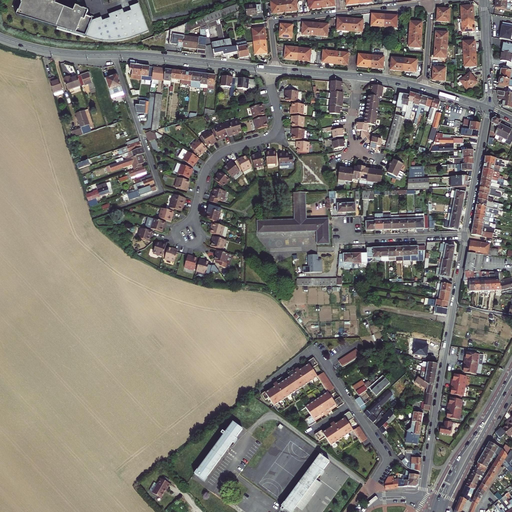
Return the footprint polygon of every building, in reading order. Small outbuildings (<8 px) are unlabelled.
[(17,0),(14,9),(21,12),(19,19),(88,38),(88,36),(91,37),(99,39),(110,40),(117,40),(127,39),(138,36),(150,31),(141,5),(132,8),(133,12),(126,14),(125,11),(110,16),(112,19),(105,22),(103,19),(94,22),(96,18),(89,16),(90,13),(77,8),(76,11),(57,3),(58,1),(55,0),(17,0)] [(296,0),(288,0),(283,1),(284,13),(297,11),(296,0)] [(322,9),(320,0),(307,0),(309,10),(322,9)] [(333,0),(320,0),(322,9),(335,7),(333,0)] [(283,1),(270,2),(272,14),(284,13),(283,1)] [(496,2),(495,8),(510,11),(511,4),(509,4),(496,2)] [(217,25),(221,24),(223,24),(222,19),(235,13),(237,20),(242,19),(238,4),(213,13),(217,25)] [(260,5),(245,7),(246,15),(257,14),(257,12),(261,12),(260,5)] [(461,7),(462,20),(474,19),(473,6),(461,7)] [(450,9),(438,9),(437,21),(449,22),(450,9)] [(201,18),(186,24),(185,31),(188,32),(192,31),(200,27),(200,38),(199,38),(199,39),(197,49),(197,54),(205,55),(207,46),(206,46),(206,39),(206,38),(205,30),(215,26),(216,26),(217,25),(213,13),(201,18)] [(384,15),(372,14),(371,26),(383,27),(384,15)] [(384,15),(383,27),(396,29),(398,16),(384,15)] [(349,32),(350,19),(337,18),(336,31),(349,32)] [(363,20),(350,19),(349,32),(362,32),(363,20)] [(474,32),(474,19),(462,20),(462,32),(474,32)] [(410,22),(409,35),(421,35),(422,23),(410,22)] [(314,36),(315,24),(302,23),(301,35),(314,36)] [(182,47),(184,37),(185,31),(186,24),(168,31),(168,36),(165,36),(165,43),(173,44),(173,46),(182,47)] [(217,25),(216,26),(219,43),(225,42),(221,24),(217,25)] [(328,25),(315,24),(314,36),(327,37),(328,25)] [(292,26),(280,25),(279,37),(291,38),(292,26)] [(511,32),(511,28),(502,26),(499,39),(510,42),(511,32)] [(252,30),(253,42),(266,41),(264,28),(252,30)] [(447,46),(448,33),(436,32),(435,45),(447,46)] [(421,48),(421,35),(409,35),(408,47),(421,48)] [(197,49),(199,39),(184,37),(182,47),(182,48),(197,49)] [(225,42),(219,43),(212,44),(214,56),(222,54),(223,57),(238,54),(239,54),(237,44),(231,44),(230,40),(225,42)] [(267,54),(266,41),(253,42),(255,55),(267,54)] [(463,42),(464,55),(476,54),(475,41),(463,42)] [(246,42),(237,44),(239,54),(238,54),(239,59),(249,57),(246,43),(246,42)] [(511,45),(503,44),(502,52),(511,53),(511,45)] [(447,46),(435,45),(434,57),(446,59),(447,46)] [(297,61),(298,48),(285,47),(284,59),(297,61)] [(298,48),(297,61),(310,62),(311,50),(298,48)] [(323,51),(322,63),(334,64),(336,52),(323,51)] [(348,54),(336,52),(334,64),(347,66),(348,54)] [(503,61),(502,67),(511,68),(511,53),(502,52),(500,61),(503,61)] [(476,66),(476,54),(464,55),(464,67),(476,66)] [(370,68),(371,56),(358,55),(357,67),(370,68)] [(384,57),(371,56),(370,68),(383,69),(384,57)] [(403,71),(404,59),(391,58),(390,70),(403,71)] [(417,61),(404,59),(403,71),(416,73),(417,61)] [(132,75),(141,76),(142,66),(139,66),(139,65),(136,65),(136,66),(131,65),(130,67),(130,71),(132,71),(132,75)] [(151,80),(153,68),(142,66),(141,76),(141,80),(148,81),(148,79),(151,80)] [(502,66),(499,79),(511,80),(511,68),(502,67),(502,66)] [(445,68),(433,67),(432,80),(444,81),(445,68)] [(164,81),(165,70),(158,69),(158,68),(156,68),(154,68),(152,80),(158,81),(158,80),(164,81)] [(171,79),(172,71),(165,70),(164,81),(163,84),(169,85),(169,86),(170,87),(171,79)] [(171,79),(181,80),(182,72),(179,72),(172,71),(171,79)] [(190,73),(182,72),(181,80),(180,84),(190,85),(190,84),(192,73),(192,72),(190,72),(190,73)] [(88,73),(78,76),(81,86),(81,87),(88,84),(90,90),(89,91),(91,96),(97,94),(93,83),(92,83),(88,73)] [(200,74),(192,73),(190,84),(190,85),(190,87),(200,88),(201,85),(202,74),(200,73),(200,74)] [(470,73),(459,81),(467,91),(477,83),(470,73)] [(209,75),(202,74),(201,85),(200,88),(204,88),(204,93),(205,93),(205,95),(206,96),(207,85),(209,75)] [(105,79),(110,96),(123,91),(118,77),(117,75),(105,79)] [(215,76),(209,75),(207,85),(214,86),(215,76)] [(63,79),(68,90),(81,86),(78,76),(70,79),(69,77),(66,78),(63,79)] [(232,79),(232,78),(222,76),(221,86),(231,88),(230,89),(230,90),(230,92),(230,93),(230,97),(233,98),(234,88),(235,79),(232,79)] [(235,79),(234,88),(256,90),(254,80),(239,78),(239,80),(235,79)] [(511,80),(499,79),(498,85),(511,87),(511,80)] [(63,94),(59,80),(55,82),(50,83),(54,97),(63,94)] [(343,83),(331,82),(330,93),(331,93),(342,94),(343,90),(341,90),(341,87),(343,87),(343,84),(343,83)] [(371,87),(371,89),(372,89),(372,93),(370,93),(369,96),(379,98),(381,98),(383,88),(373,86),(371,86),(371,87)] [(297,102),(298,92),(287,91),(285,91),(284,95),(285,95),(285,101),(297,102)] [(331,93),(331,100),(343,101),(343,94),(342,94),(331,93)] [(407,109),(404,117),(409,119),(412,111),(412,108),(415,94),(409,93),(409,96),(407,109)] [(511,108),(511,104),(511,93),(511,94),(509,93),(504,93),(504,97),(499,96),(498,100),(503,101),(502,106),(511,108)] [(158,129),(162,95),(156,94),(151,131),(153,131),(158,129)] [(399,97),(397,102),(395,116),(391,127),(391,129),(385,151),(394,153),(402,126),(403,123),(404,117),(407,109),(409,96),(399,94),(399,97)] [(421,96),(415,94),(412,108),(412,111),(417,113),(417,110),(421,96)] [(368,96),(367,103),(378,105),(379,98),(369,96),(368,96)] [(421,96),(417,110),(417,113),(414,122),(414,123),(417,124),(420,114),(423,114),(424,111),(428,98),(421,96)] [(430,113),(434,100),(428,98),(424,111),(430,113)] [(331,100),(330,107),(342,108),(343,101),(331,100)] [(440,101),(434,100),(430,113),(427,121),(430,121),(434,110),(437,111),(440,101)] [(378,105),(367,103),(366,110),(377,112),(378,105)] [(304,105),(292,104),(292,110),(290,109),(290,114),(303,115),(304,105)] [(136,105),(136,108),(137,113),(146,114),(147,106),(136,105)] [(250,108),(253,118),(265,115),(263,109),(264,108),(263,105),(250,108)] [(377,112),(366,110),(365,117),(376,119),(377,112)] [(84,111),(76,114),(81,128),(71,131),(74,138),(91,132),(84,111)] [(441,115),(436,113),(428,140),(433,141),(441,115)] [(304,117),(291,116),(291,121),(292,121),(292,126),(303,127),(304,117)] [(266,117),(253,120),(256,130),(267,127),(266,121),(267,121),(266,117)] [(364,124),(368,125),(375,126),(376,119),(365,117),(364,124)] [(494,136),(494,134),(499,124),(501,121),(495,118),(492,120),(490,132),(489,134),(494,136)] [(238,121),(223,125),(228,136),(228,137),(236,134),(236,133),(242,132),(239,122),(238,121)] [(455,121),(454,127),(465,129),(479,132),(480,124),(470,122),(464,121),(463,123),(460,123),(460,122),(455,121)] [(363,140),(369,135),(367,132),(368,125),(364,124),(357,123),(356,127),(357,127),(357,131),(362,131),(361,137),(363,140)] [(496,135),(495,139),(510,146),(511,141),(511,130),(499,124),(494,134),(496,135)] [(214,129),(217,136),(219,140),(223,139),(222,138),(228,136),(223,125),(214,129)] [(335,131),(334,127),(326,128),(327,131),(327,132),(332,131),(333,138),(339,137),(343,137),(343,133),(344,133),(344,129),(335,131)] [(304,130),(291,129),(291,134),(292,134),(292,139),(303,140),(304,130)] [(477,138),(479,132),(465,129),(464,137),(465,137),(467,137),(471,137),(477,138)] [(201,136),(205,143),(207,146),(213,143),(213,144),(217,142),(210,131),(201,136)] [(145,133),(148,142),(156,139),(155,134),(150,132),(145,133)] [(442,134),(437,134),(434,143),(450,144),(453,144),(462,144),(462,139),(455,139),(442,138),(442,134)] [(371,144),(370,148),(376,149),(377,146),(380,147),(381,140),(371,138),(369,135),(363,140),(365,143),(371,144)] [(340,141),(339,137),(333,138),(331,139),(332,142),(333,142),(334,149),(344,147),(344,144),(345,144),(344,140),(340,141)] [(195,150),(197,152),(199,155),(203,151),(204,152),(207,149),(198,140),(191,146),(195,150)] [(128,146),(118,150),(119,152),(122,150),(123,153),(141,147),(140,142),(139,142),(128,146)] [(309,143),(296,142),(296,146),(297,147),(297,152),(308,152),(309,143)] [(450,146),(432,147),(431,152),(453,151),(453,144),(450,144),(450,146)] [(119,152),(118,150),(116,150),(117,152),(119,156),(124,154),(142,148),(141,147),(123,153),(122,150),(119,152)] [(124,154),(126,160),(141,155),(144,154),(142,148),(124,154)] [(199,158),(184,149),(179,158),(182,160),(192,166),(196,161),(197,162),(199,158)] [(270,151),(266,151),(266,164),(276,164),(276,152),(270,152),(270,151)] [(449,159),(454,159),(473,158),(473,151),(458,151),(458,156),(449,156),(449,159)] [(251,156),(254,168),(264,166),(260,153),(257,154),(257,155),(251,156)] [(282,153),(279,153),(279,169),(287,169),(289,168),(289,165),(293,165),(292,157),(289,157),(289,153),(283,153),(282,153)] [(141,155),(126,160),(123,161),(120,162),(114,164),(106,167),(107,172),(111,170),(111,171),(132,164),(134,170),(142,167),(140,164),(143,163),(141,155)] [(240,158),(237,160),(244,175),(252,171),(250,168),(251,167),(246,156),(240,159),(240,158)] [(485,157),(484,163),(504,168),(505,165),(501,164),(502,160),(485,157)] [(391,163),(389,166),(391,167),(400,171),(403,165),(394,160),(392,163),(391,163)] [(228,165),(224,168),(232,177),(239,171),(231,161),(228,164),(228,165)] [(193,169),(177,163),(174,172),(178,173),(177,174),(188,178),(191,173),(192,173),(193,169)] [(484,163),(483,169),(502,174),(504,168),(484,163)] [(354,168),(354,170),(352,180),(360,180),(361,167),(358,166),(357,168),(354,168)] [(424,179),(424,166),(409,167),(408,176),(408,179),(424,179)] [(130,177),(145,172),(143,167),(142,167),(134,170),(127,173),(128,176),(127,177),(127,176),(119,179),(120,183),(131,179),(130,177)] [(365,168),(361,167),(360,180),(366,182),(368,169),(365,169),(365,168)] [(400,171),(391,167),(387,173),(400,180),(403,173),(400,171)] [(345,181),(347,169),(340,168),(337,184),(344,185),(345,181)] [(354,170),(347,169),(345,181),(352,182),(352,180),(354,170)] [(374,183),(375,171),(368,169),(366,182),(374,183)] [(502,174),(483,169),(482,175),(502,180),(504,175),(502,174)] [(218,175),(214,180),(223,187),(229,179),(219,171),(217,174),(218,175)] [(381,184),(382,172),(375,171),(374,183),(381,184)] [(502,180),(482,175),(482,177),(481,181),(499,185),(503,186),(504,180),(502,180)] [(451,188),(453,188),(459,188),(466,187),(468,177),(451,178),(451,188)] [(152,178),(141,182),(136,184),(137,189),(133,191),(132,190),(127,192),(128,194),(154,184),(152,178)] [(189,181),(178,178),(175,187),(187,191),(188,187),(187,187),(189,181)] [(424,179),(408,179),(407,189),(428,189),(429,189),(428,178),(424,179)] [(499,185),(481,181),(480,187),(496,191),(502,192),(504,193),(504,190),(498,188),(499,185)] [(96,199),(100,197),(109,193),(109,194),(112,193),(110,187),(107,187),(106,183),(96,187),(97,190),(95,191),(95,193),(93,193),(86,195),(88,201),(96,199)] [(140,196),(156,190),(154,184),(128,194),(125,195),(122,196),(124,201),(140,195),(140,196)] [(459,188),(453,188),(451,198),(464,200),(466,187),(459,188)] [(496,191),(480,187),(479,193),(494,196),(498,197),(500,198),(501,195),(495,193),(496,191)] [(211,194),(209,201),(217,203),(218,200),(223,201),(225,192),(214,188),(212,194),(211,194)] [(362,191),(362,200),(374,200),(374,198),(374,191),(362,191)] [(322,226),(321,219),(306,220),(305,193),(293,193),(294,220),(257,221),(258,233),(316,231),(317,244),(329,244),(328,226),(322,226)] [(494,196),(479,193),(478,200),(493,203),(494,201),(493,201),(494,196)] [(186,198),(173,195),(169,208),(181,211),(183,205),(183,206),(186,198)] [(464,200),(451,198),(450,206),(462,208),(464,200)] [(88,201),(90,207),(97,205),(96,199),(88,201)] [(493,203),(478,200),(477,204),(476,205),(497,211),(498,206),(499,204),(496,204),(493,203)] [(337,213),(346,213),(346,204),(337,204),(337,213)] [(355,204),(346,204),(346,213),(355,213),(355,204)] [(216,207),(209,205),(207,212),(208,212),(206,219),(217,222),(220,213),(215,211),(216,207)] [(462,208),(450,206),(450,205),(448,213),(461,216),(462,208)] [(497,211),(476,205),(475,211),(487,213),(493,214),(497,215),(498,211),(497,211)] [(174,212),(161,208),(158,218),(170,221),(172,215),(173,215),(174,212)] [(487,213),(475,211),(475,215),(489,218),(493,219),(493,214),(487,213)] [(448,213),(447,220),(460,223),(461,216),(448,213)] [(399,215),(391,216),(391,230),(399,230),(399,220),(399,215)] [(399,215),(399,220),(399,230),(407,229),(407,219),(407,215),(399,215)] [(415,215),(415,219),(415,229),(428,229),(427,216),(424,216),(423,215),(415,215)] [(391,230),(391,216),(383,216),(383,220),(383,230),(391,230)] [(165,222),(147,217),(144,227),(161,232),(163,226),(164,226),(165,222)] [(375,230),(375,220),(374,218),(366,218),(366,222),(365,222),(366,231),(375,230)] [(415,229),(415,219),(407,219),(407,229),(415,229)] [(383,220),(375,220),(375,230),(383,230),(383,220)] [(447,220),(445,228),(458,230),(460,223),(447,220)] [(227,227),(211,223),(210,227),(211,227),(210,233),(225,237),(227,227)] [(473,226),(472,230),(493,234),(494,229),(487,228),(486,228),(473,226)] [(152,231),(140,228),(137,238),(148,241),(150,235),(151,235),(152,231)] [(471,233),(471,235),(492,238),(493,234),(472,230),(471,233)] [(225,240),(213,236),(212,240),(211,246),(222,250),(225,240)] [(470,241),(468,254),(483,255),(488,255),(489,250),(490,244),(470,241)] [(162,256),(166,244),(162,243),(162,244),(156,242),(152,253),(162,256)] [(434,251),(435,242),(427,243),(426,250),(434,251)] [(442,252),(445,252),(454,254),(455,246),(451,245),(451,244),(443,242),(442,245),(441,244),(439,252),(442,252)] [(176,252),(177,249),(173,248),(173,249),(167,247),(164,259),(173,262),(176,252)] [(410,247),(411,256),(411,261),(424,261),(425,247),(410,247)] [(367,253),(367,262),(369,262),(372,260),(372,258),(375,258),(375,260),(377,262),(381,262),(381,248),(367,249),(367,253)] [(228,254),(216,250),(215,254),(216,254),(214,260),(218,262),(218,264),(219,266),(224,268),(226,264),(225,264),(228,254)] [(442,260),(443,260),(452,262),(454,254),(445,252),(442,252),(440,259),(442,260)] [(367,262),(367,253),(352,254),(353,264),(367,264),(367,262)] [(353,264),(352,254),(339,254),(338,267),(344,267),(344,269),(353,269),(353,264)] [(479,272),(480,272),(483,255),(468,254),(464,272),(474,272),(476,272),(479,272)] [(191,256),(187,255),(184,268),(193,270),(197,259),(191,257),(191,256)] [(303,267),(303,273),(322,272),(321,261),(317,261),(317,255),(308,256),(308,267),(303,267)] [(203,260),(199,259),(196,271),(209,275),(210,271),(217,273),(219,272),(214,265),(210,266),(208,265),(209,262),(203,261),(203,260)] [(452,262),(443,260),(442,260),(441,268),(451,270),(452,262)] [(441,268),(438,268),(437,268),(435,275),(440,276),(438,282),(448,282),(451,270),(441,268)] [(474,292),(474,277),(474,275),(474,272),(464,272),(463,282),(469,281),(469,292),(474,292)] [(503,280),(503,273),(499,272),(499,279),(500,290),(501,291),(511,288),(511,287),(511,279),(511,278),(511,279),(503,280)] [(436,290),(437,291),(451,293),(453,282),(448,282),(438,282),(438,284),(437,284),(436,290)] [(451,293),(437,291),(435,300),(449,303),(451,293)] [(449,303),(435,300),(425,298),(424,305),(435,307),(437,308),(448,310),(449,303)] [(448,310),(437,308),(436,313),(434,312),(433,314),(446,317),(448,310)] [(426,357),(428,346),(415,344),(413,355),(426,357)] [(338,361),(342,367),(360,356),(356,350),(338,361)] [(463,356),(463,362),(477,364),(477,358),(477,354),(466,353),(466,356),(464,356),(463,356)] [(313,357),(307,362),(307,363),(308,365),(299,371),(298,369),(298,368),(294,371),(292,370),(287,374),(290,377),(284,382),(281,378),(277,381),(276,384),(273,386),(274,387),(275,388),(266,395),(265,394),(261,397),(266,403),(269,400),(275,408),(318,377),(327,392),(304,408),(310,416),(303,421),(308,427),(315,422),(314,421),(313,420),(322,414),(323,415),(324,416),(327,414),(326,412),(326,411),(334,405),(335,406),(336,407),(343,403),(339,396),(333,400),(327,392),(334,388),(323,373),(317,377),(312,369),(318,365),(313,357)] [(477,364),(463,362),(462,368),(463,368),(464,368),(463,372),(475,373),(475,369),(476,370),(477,364)] [(452,378),(451,384),(465,386),(466,379),(465,379),(465,376),(454,374),(454,378),(453,378),(452,378)] [(390,384),(382,376),(380,378),(378,379),(376,382),(374,383),(368,388),(376,396),(390,384)] [(434,386),(435,380),(422,377),(420,376),(420,379),(428,385),(434,386)] [(358,395),(359,397),(366,391),(366,390),(374,383),(376,382),(378,379),(376,377),(369,382),(364,385),(362,382),(353,388),(358,395)] [(417,377),(416,379),(415,382),(427,390),(426,394),(425,402),(416,401),(421,409),(424,410),(430,411),(433,395),(431,395),(434,386),(428,385),(420,379),(417,377)] [(465,386),(451,384),(450,390),(451,390),(452,391),(451,394),(463,396),(463,392),(464,392),(465,386)] [(364,413),(369,420),(372,423),(376,420),(371,415),(391,395),(387,391),(364,413)] [(364,405),(359,397),(355,400),(357,403),(362,410),(366,407),(364,405)] [(448,401),(447,408),(461,410),(462,403),(462,400),(451,398),(450,402),(449,402),(448,401)] [(421,409),(416,401),(415,401),(411,408),(410,412),(413,413),(412,422),(422,423),(424,410),(421,409)] [(461,410),(447,408),(447,414),(448,414),(449,415),(448,418),(459,420),(460,416),(461,416),(461,410)] [(379,429),(386,422),(394,414),(390,410),(382,418),(383,419),(376,427),(379,429)] [(349,411),(341,415),(343,418),(334,424),(332,422),(329,424),(331,427),(322,432),(320,430),(313,435),(318,441),(324,437),(330,445),(352,431),(360,442),(367,438),(359,426),(352,430),(347,421),(353,417),(349,411)] [(388,420),(386,422),(388,424),(396,417),(394,414),(388,420)] [(511,434),(511,418),(511,419),(508,422),(510,423),(507,426),(505,428),(502,430),(509,437),(511,434)] [(406,431),(408,433),(420,435),(422,423),(412,422),(410,421),(409,423),(411,424),(411,427),(406,431)] [(455,423),(448,422),(447,428),(444,427),(443,433),(453,435),(453,433),(454,433),(455,427),(454,426),(455,423)] [(207,478),(206,478),(233,442),(234,443),(237,440),(235,438),(242,429),(233,423),(197,471),(197,470),(194,474),(204,481),(207,478)] [(420,435),(408,433),(407,433),(405,442),(412,444),(416,445),(416,444),(418,445),(420,435)] [(487,446),(485,449),(498,456),(505,460),(508,464),(511,460),(507,456),(511,449),(505,445),(503,449),(498,447),(498,448),(489,442),(487,446)] [(498,456),(485,449),(484,451),(483,453),(496,460),(498,456)] [(482,455),(480,458),(490,462),(493,464),(496,460),(483,453),(482,455)] [(291,511),(294,510),(293,510),(295,507),(315,481),(319,475),(321,476),(324,472),(322,471),(329,462),(322,456),(323,456),(321,454),(320,455),(284,503),(284,502),(281,506),(283,507),(288,511),(291,511)] [(496,460),(502,464),(505,468),(511,474),(511,472),(511,468),(508,464),(505,460),(498,456),(496,460)] [(420,472),(420,465),(411,464),(409,462),(406,458),(405,458),(401,461),(403,464),(410,469),(420,472)] [(490,462),(480,458),(479,461),(477,464),(486,468),(490,462)] [(501,466),(502,464),(496,460),(493,464),(491,468),(497,472),(498,470),(501,466)] [(486,468),(477,464),(476,466),(474,468),(483,473),(485,470),(487,471),(487,473),(488,473),(489,472),(490,470),(486,468)] [(483,473),(474,468),(474,469),(473,470),(472,473),(484,479),(486,476),(488,473),(487,473),(486,474),(483,473)] [(410,475),(410,473),(406,471),(405,476),(409,476),(409,480),(419,481),(420,476),(410,475)] [(469,478),(467,482),(472,485),(473,484),(475,485),(478,480),(482,482),(483,480),(484,479),(472,473),(469,478)] [(418,485),(419,481),(409,480),(409,476),(405,476),(402,475),(402,480),(398,479),(398,480),(398,487),(403,487),(407,487),(415,487),(418,485)] [(170,484),(166,482),(161,479),(160,478),(157,484),(154,483),(149,491),(152,492),(151,493),(161,498),(166,489),(167,489),(168,487),(170,484)] [(394,487),(398,487),(398,480),(393,480),(393,478),(388,478),(384,484),(385,489),(389,489),(393,488),(394,487)] [(315,481),(295,507),(301,511),(321,485),(315,481)] [(464,489),(463,492),(471,496),(473,492),(475,489),(470,489),(465,486),(464,489)] [(461,495),(460,498),(471,503),(472,502),(472,501),(470,499),(471,496),(463,492),(461,495)] [(474,511),(475,511),(478,504),(472,502),(471,503),(460,498),(457,506),(454,511),(474,511)] [(500,500),(499,500),(502,505),(505,508),(503,510),(504,511),(510,511),(507,507),(503,502),(501,499),(500,500)]
